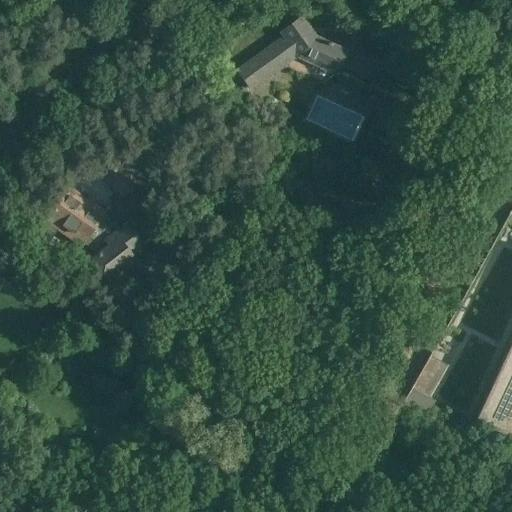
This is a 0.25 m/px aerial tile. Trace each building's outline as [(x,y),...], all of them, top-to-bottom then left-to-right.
[(315,37),(302,18),(281,32),(284,36),(238,69),(251,87),(297,55),(336,73),(346,51),(315,37)] [(389,83),(375,76),(363,102),(378,109),(389,83)] [(127,170),(115,154),(96,169),(108,184),(127,170)] [(105,212),(69,187),(46,219),(83,244),(84,242),(98,252),(92,257),(110,282),(137,261),(131,253),(144,243),(127,221),(120,227),(103,215),(105,212)] [(511,341),(475,421),(499,433),(497,437),(508,442),(510,438),(511,438),(511,341)] [(406,397),(397,413),(421,426),(435,401),(412,387),(406,397)]
